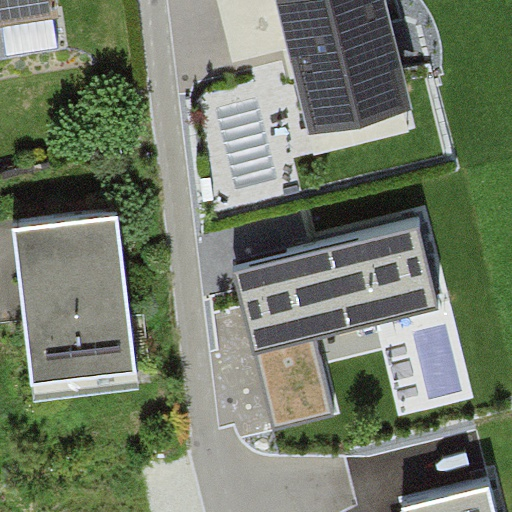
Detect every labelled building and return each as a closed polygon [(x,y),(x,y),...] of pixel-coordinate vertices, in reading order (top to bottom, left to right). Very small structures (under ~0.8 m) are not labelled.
[(76,0),(0,0),(0,24),(78,13),(76,0)] [(243,0),(228,3),(239,57),(297,44),(316,134),(403,115),(378,0),(243,0)] [(124,211),(10,227),(31,381),(145,365),(124,211)] [(440,299),(419,216),(232,263),(273,426),(335,411),(315,330),(440,299)] [(501,511),(495,484),(398,508),(398,511),(501,511)]
